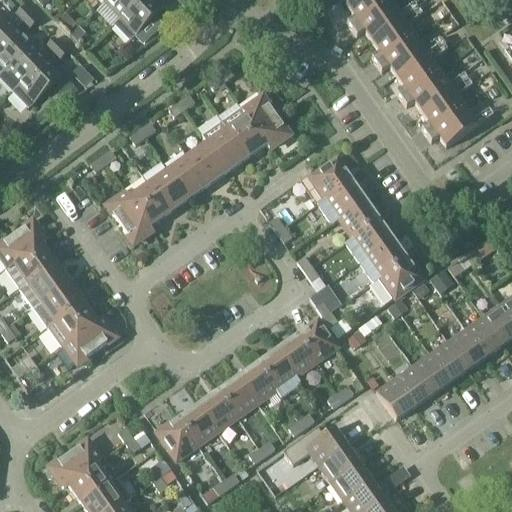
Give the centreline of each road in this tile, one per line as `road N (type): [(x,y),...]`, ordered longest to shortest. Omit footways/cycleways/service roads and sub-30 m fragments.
road 1 (residential): [(227,5),(339,68),(430,194),(456,200),(484,187)]
road 2 (unclassified): [(0,193),(179,57),(227,5)]
road 3 (residential): [(152,347),(182,361),(201,357),(295,291),(243,216)]
road 4 (residential): [(16,444),(152,347)]
road 5 (residential): [(511,403),(420,468),(451,511)]
road 6 (residential): [(243,216),(127,296)]
